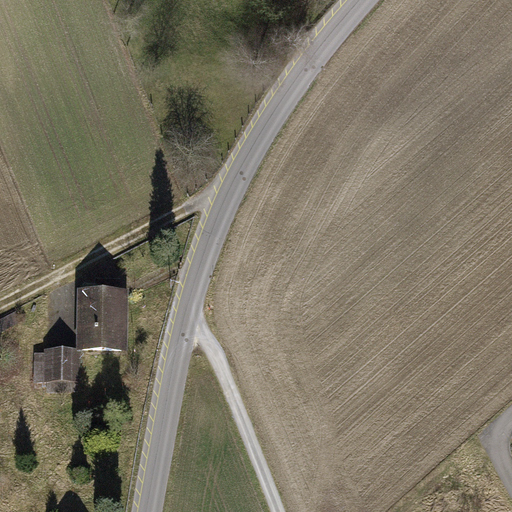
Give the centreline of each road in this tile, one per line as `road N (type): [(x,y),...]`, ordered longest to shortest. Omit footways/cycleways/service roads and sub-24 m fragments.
road 1 (secondary): [(186,326),(232,189),(310,62),(365,0)]
road 2 (track): [(232,189),(0,304)]
road 3 (residential): [(186,326),(214,351),(278,511)]
road 4 (secondary): [(148,511),(186,326)]
